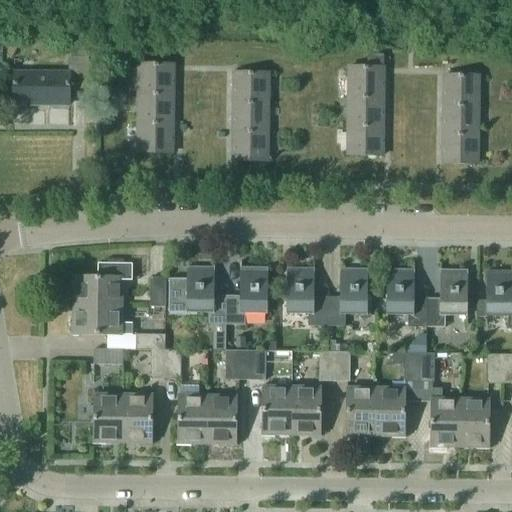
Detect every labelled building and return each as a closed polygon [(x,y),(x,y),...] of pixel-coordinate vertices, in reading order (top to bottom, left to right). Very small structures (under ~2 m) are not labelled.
[(367,54),(367,65),(383,66),(383,54),(367,54)] [(13,74),(13,107),(68,106),(68,90),(87,90),(86,59),(68,59),(68,74),(13,74)] [(138,67),(137,96),(171,96),(172,67),(138,67)] [(348,68),(348,98),(382,98),(382,68),(348,68)] [(232,73),(232,103),(267,104),(267,74),(232,73)] [(443,76),(443,106),(478,106),(478,76),(443,76)] [(171,96),(137,96),(137,125),(171,125),(171,96)] [(382,98),(348,98),(347,127),(381,127),(382,98)] [(267,104),(232,103),(232,132),(267,133),(267,104)] [(478,106),(443,106),(443,135),(477,135),(478,106)] [(171,125),(137,125),(137,154),(171,155),(171,125)] [(381,127),(347,127),(347,157),(381,157),(381,127)] [(267,133),(232,132),(231,162),(266,162),(267,133)] [(477,135),(443,135),(442,165),(477,165),(477,135)] [(74,278),(74,307),(121,307),(121,282),(131,282),(131,266),(98,265),(98,278),(74,278)] [(214,269),(187,269),(187,281),(169,280),(168,314),(186,315),(187,315),(187,314),(208,314),(208,327),(226,327),(227,298),(214,298),(214,269)] [(240,298),(227,298),(226,327),(245,327),(245,316),(267,316),(268,270),(240,270),(240,298)] [(327,328),(327,299),(313,299),(313,270),(286,270),(286,315),(307,315),(307,327),(327,328)] [(340,299),(327,299),(327,328),(346,328),(346,316),(366,316),(367,271),(341,271),(340,299)] [(409,328),(427,328),(428,300),(414,300),(414,271),(387,271),(387,317),(409,317),(409,328)] [(440,300),(428,300),(427,328),(446,329),(446,317),(467,318),(467,272),(440,272),(440,300)] [(508,329),(511,329),(511,272),(488,272),(488,302),(477,302),(477,326),(487,326),(487,318),(508,318),(508,329)] [(165,308),(165,280),(151,280),(150,308),(165,308)] [(121,307),(74,307),(73,335),(121,335),(121,307)] [(419,335),(407,353),(426,354),(426,335),(419,335)] [(136,352),(151,352),(165,352),(165,336),(136,336),(136,352)] [(236,338),(236,349),(245,349),(245,338),(236,338)] [(335,351),(335,341),(325,341),(325,352),(335,351)] [(123,365),(123,351),(94,351),(94,365),(123,365)] [(167,352),(165,352),(151,352),(151,380),(167,380),(167,352)] [(167,352),(167,380),(181,380),(182,352),(167,352)] [(235,381),(251,381),(251,352),(236,352),(235,381)] [(251,352),(251,381),(265,381),(265,353),(251,352)] [(320,382),(335,382),(335,353),(320,353),(320,382)] [(350,353),(335,353),(335,382),(350,382),(350,353)] [(403,382),(419,383),(419,354),(404,354),(403,382)] [(435,354),(419,354),(419,383),(435,383),(435,354)] [(511,354),(503,355),(503,384),(511,384),(511,354)] [(488,384),(503,384),(503,355),(488,355),(488,384)] [(264,436),(292,436),(292,388),(264,388),(264,436)] [(321,388),(292,388),(292,436),(320,437),(321,388)] [(376,437),(376,389),(348,389),(348,437),(376,437)] [(405,389),(376,389),(376,437),(405,438),(405,389)] [(123,444),(124,396),(95,396),(95,444),(123,444)] [(153,397),(124,396),(123,444),(152,444),(153,397)] [(208,445),(209,397),(180,397),(180,444),(208,445)] [(209,397),(208,445),(237,445),(237,398),(209,397)] [(433,447),(461,447),(461,400),(433,400),(433,447)] [(490,400),(461,400),(461,447),(490,447),(490,400)]
